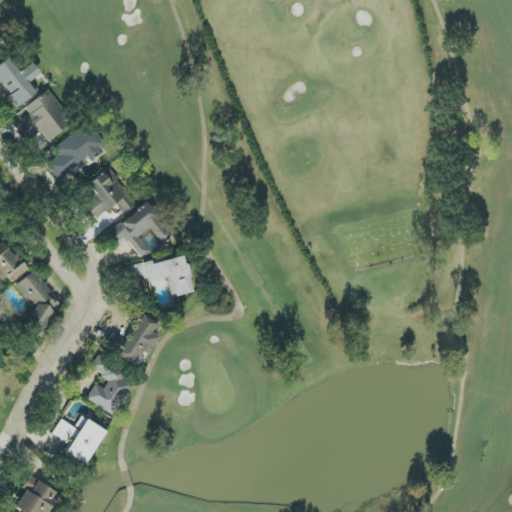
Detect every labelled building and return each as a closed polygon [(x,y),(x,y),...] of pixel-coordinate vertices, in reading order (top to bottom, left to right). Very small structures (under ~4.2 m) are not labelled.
[(35,94),(28,83),(40,75),(32,63),(18,73),(8,59),(0,64),(0,83),(16,107),(35,94)] [(24,108),(29,114),(17,123),(31,140),(41,133),(47,141),(72,123),(48,90),(24,108)] [(53,147),(59,156),(47,164),(58,180),(87,159),(88,160),(105,148),(88,123),(53,147)] [(87,185),(96,196),(84,204),(96,219),(115,204),(123,214),(135,204),(108,169),(87,185)] [(114,229),(140,260),(151,251),(139,237),(148,229),(161,244),(173,235),(146,203),(114,229)] [(0,277),(7,286),(26,271),(1,241),(0,242),(0,277)] [(170,298),(191,293),(183,257),(150,264),(150,262),(132,265),(136,283),(165,277),(170,298)] [(15,284),(34,312),(24,318),(33,331),(62,312),(35,271),(15,284)] [(126,342),(111,334),(104,347),(135,364),(142,352),(148,355),(158,337),(153,334),(159,325),(141,315),(126,342)] [(89,369),(108,380),(103,389),(95,384),(86,399),(113,416),(136,380),(97,356),(89,369)] [(105,433),(81,417),(74,427),(79,430),(64,452),(83,465),(105,433)] [(76,430),(61,420),(51,434),(67,444),(76,430)] [(41,511),(45,511),(56,493),(28,477),(21,489),(25,491),(13,511),(41,511)]
